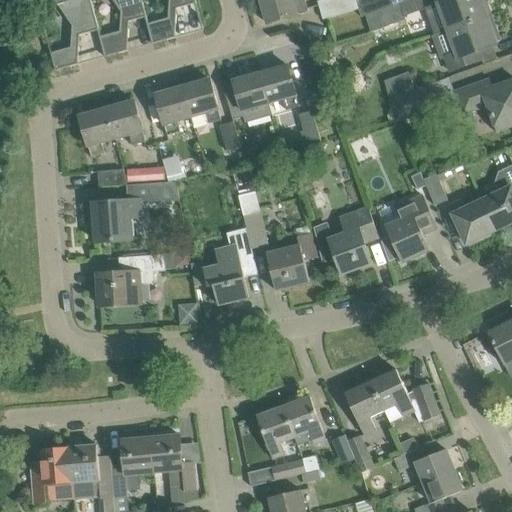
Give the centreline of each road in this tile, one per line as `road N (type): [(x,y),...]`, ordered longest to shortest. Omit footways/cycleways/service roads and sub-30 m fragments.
road 1 (residential): [(53,304),(44,101),(56,88),(219,41),(231,28),(230,0)]
road 2 (residential): [(200,344),(424,300)]
road 3 (residential): [(0,425),(209,393)]
road 4 (residential): [(511,470),(424,300)]
road 5 (residential): [(53,304),(63,341),(83,350),(200,344)]
road 6 (residential): [(226,511),(209,393)]
